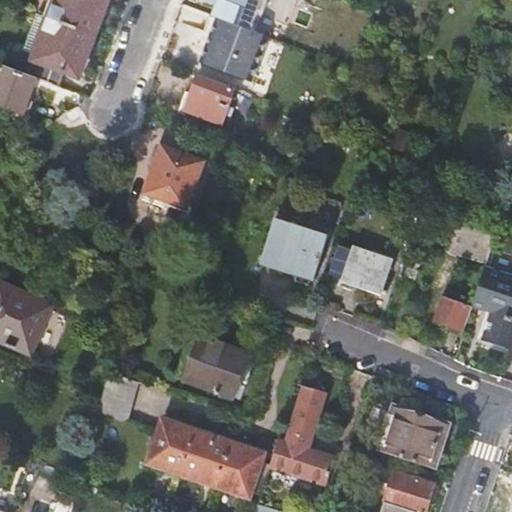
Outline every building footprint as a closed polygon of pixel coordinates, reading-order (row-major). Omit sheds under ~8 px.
[(55,0),(48,18),(94,35),(107,0),(55,0)] [(362,36),(372,10),(363,7),(353,33),(362,36)] [(48,18),(33,60),(28,75),(37,79),(58,86),(64,71),(79,77),(94,35),(48,18)] [(215,18),(210,33),(202,56),(200,63),(251,82),(267,37),(215,18)] [(28,75),(4,66),(0,76),(0,105),(28,116),(39,90),(34,88),(37,79),(28,75)] [(233,88),(198,75),(185,110),(220,123),(233,88)] [(396,135),(391,149),(411,156),(416,141),(396,135)] [(186,222),(191,209),(186,207),(202,162),(162,148),(146,192),(171,201),(165,218),(181,224),(186,222)] [(261,264),(313,280),(327,235),(276,219),(261,264)] [(481,247),(484,237),(468,233),(465,243),(481,247)] [(341,286),(361,293),(364,286),(380,292),(391,260),(354,247),(341,286)] [(511,348),(511,276),(499,273),(485,268),(475,299),(490,304),(487,311),(492,312),(483,340),(511,349),(511,348)] [(0,340),(28,353),(50,304),(0,281),(0,340)] [(464,331),(472,307),(442,298),(435,321),(464,331)] [(201,337),(197,347),(186,376),(185,380),(233,398),(249,354),(201,337)] [(178,372),(186,376),(197,347),(189,344),(178,372)] [(379,376),(394,382),(397,374),(382,368),(379,376)] [(134,381),(111,374),(99,412),(124,419),(134,381)] [(273,458),(270,466),(327,483),(335,457),(308,449),(325,394),(306,387),(287,443),(278,440),(273,458)] [(393,410),(379,452),(434,470),(447,428),(393,410)] [(265,453),(161,418),(147,462),(250,496),(265,453)] [(380,511),(424,511),(433,486),(393,473),(380,511)]
